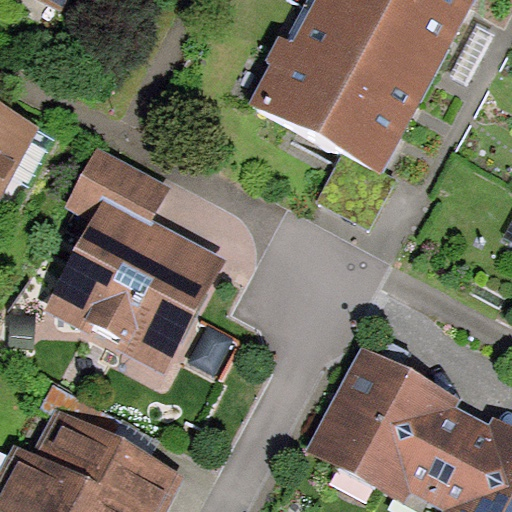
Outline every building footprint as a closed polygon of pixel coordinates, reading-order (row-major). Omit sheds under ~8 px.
[(442,0),(312,0),(312,1),(434,70),(464,12),(442,0)] [(442,0),(464,12),(470,0),(442,0)] [(312,1),(281,55),(405,123),(434,70),(312,1)] [(281,55),(250,111),(375,179),(405,123),(281,55)] [(0,206),(38,130),(0,110),(0,206)] [(94,203),(41,314),(172,377),(229,257),(158,224),(175,187),(92,147),(70,192),(94,203)] [(423,508),(470,419),(458,413),(462,404),(366,353),(309,461),(405,511),(406,511),(412,502),(423,508)] [(159,511),(178,476),(44,407),(0,491),(0,511),(159,511)] [(511,511),(511,441),(470,419),(423,508),(431,511),(511,511)]
